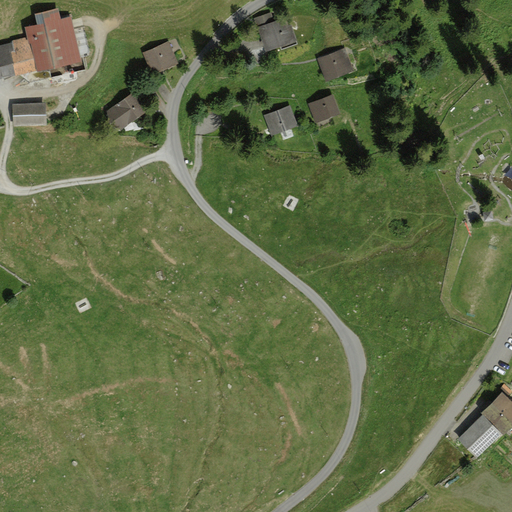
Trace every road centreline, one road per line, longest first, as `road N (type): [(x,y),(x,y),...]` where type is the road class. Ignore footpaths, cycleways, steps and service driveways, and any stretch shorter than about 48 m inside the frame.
road 1 (unclassified): [(277,511),(319,477),(346,435),(355,393),(351,354),(318,302),(194,197),(174,155),(171,111),(223,23),(270,0)]
road 2 (track): [(174,155),(27,193),(5,190),(10,128),(1,90)]
road 3 (track): [(87,21),(101,29),(87,77),(62,90),(3,98)]
